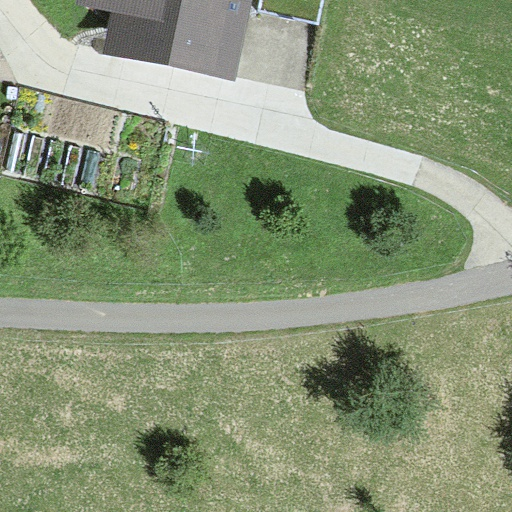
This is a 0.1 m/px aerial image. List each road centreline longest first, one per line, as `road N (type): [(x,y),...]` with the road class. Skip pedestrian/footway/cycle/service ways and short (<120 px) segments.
road 1 (track): [(8,0),(34,34),(124,86),(415,163),(487,207),(511,251)]
road 2 (residential): [(511,275),(292,307),(0,308)]
